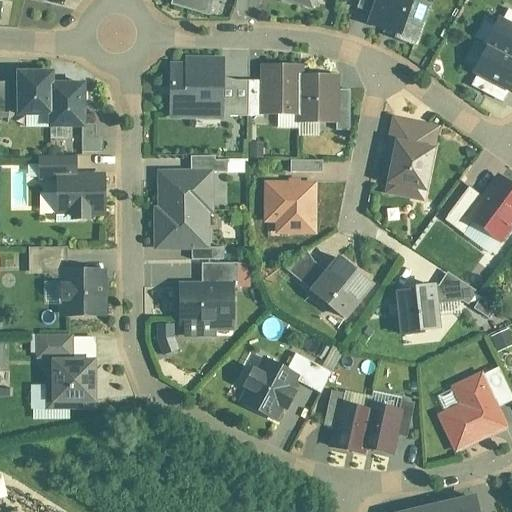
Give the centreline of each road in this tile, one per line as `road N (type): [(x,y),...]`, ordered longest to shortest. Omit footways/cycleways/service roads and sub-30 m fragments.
road 1 (residential): [(122,32),(127,288),(141,339),(165,382),(201,414),(338,471)]
road 2 (residential): [(122,32),(307,42),(367,58),(422,82),(506,148)]
road 3 (unknown): [(393,70),(356,249)]
road 4 (residential): [(338,471),(385,475),(511,440)]
road 5 (residential): [(0,27),(122,32)]
